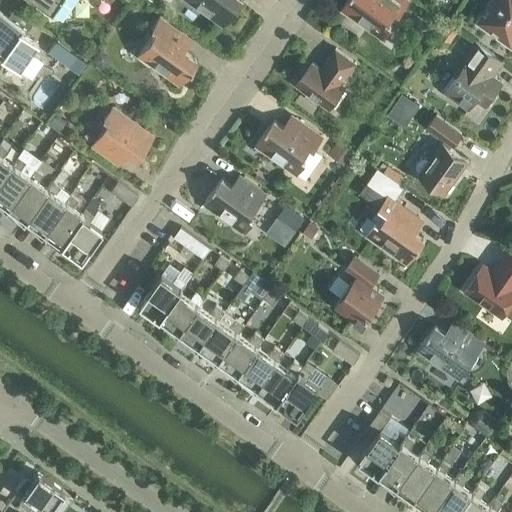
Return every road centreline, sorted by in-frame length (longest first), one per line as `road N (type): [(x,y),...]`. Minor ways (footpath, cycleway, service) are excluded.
road 1 (residential): [(297,468),(463,231),(511,134)]
road 2 (residential): [(75,309),(296,0)]
road 3 (residential): [(297,468),(75,309)]
road 4 (residential): [(164,511),(6,401)]
